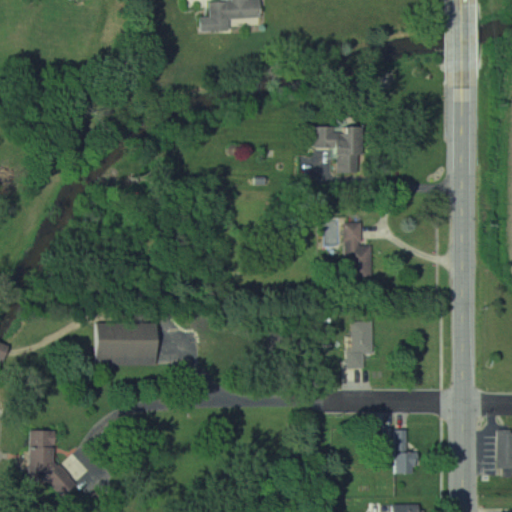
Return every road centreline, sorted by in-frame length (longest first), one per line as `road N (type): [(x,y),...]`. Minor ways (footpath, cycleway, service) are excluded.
road 1 (residential): [(209,403),(511,403)]
road 2 (primary): [(463,85),(462,351)]
road 3 (primary): [(462,351),(462,511)]
